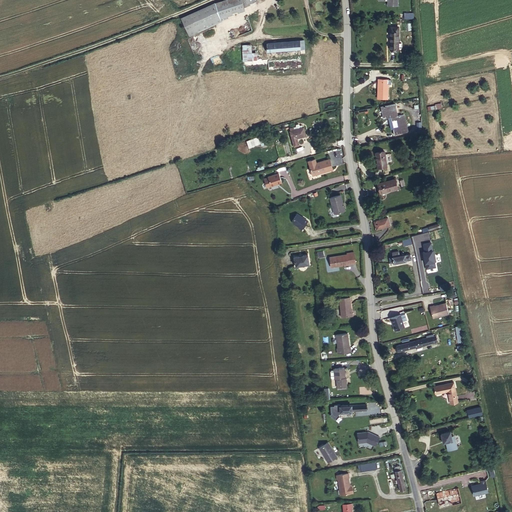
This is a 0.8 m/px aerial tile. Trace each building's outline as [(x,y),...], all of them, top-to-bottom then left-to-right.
[(247,6),(245,0),(229,0),(221,2),(224,15),(225,18),(249,12),(247,6)] [(397,11),(397,0),(379,0),(379,4),(388,4),(391,5),(391,10),(397,11)] [(224,15),(221,2),(187,19),(192,30),(224,15)] [(391,51),(399,52),(400,35),(392,34),(391,51)] [(284,53),(300,53),(303,53),(303,43),(266,44),(266,54),(284,53)] [(251,44),(251,56),(266,56),(266,54),(266,44),(251,44)] [(219,57),(213,59),(215,66),(222,64),(219,57)] [(388,81),(379,80),(377,100),(387,101),(388,81)] [(396,106),(383,108),(384,121),(391,121),(391,122),(398,121),(399,131),(393,132),(394,138),(407,136),(405,117),(398,118),(396,106)] [(295,130),(295,131),(297,138),(301,137),(311,135),(309,127),(308,127),(299,129),(295,130)] [(258,137),(247,141),(249,147),(260,143),(258,137)] [(376,169),(386,169),(385,154),(376,154),(376,169)] [(312,179),(324,176),(323,174),(332,171),(330,163),(316,166),(315,163),(308,165),(312,179)] [(278,177),(267,181),(270,190),(281,187),(278,177)] [(377,186),(379,196),(397,192),(395,183),(377,186)] [(340,196),(330,199),(334,214),(345,211),(340,196)] [(307,221),(295,216),(291,225),(300,229),(299,230),(302,232),(307,221)] [(182,227),(190,223),(187,218),(179,223),(182,227)] [(373,224),(376,233),(389,229),(387,221),(373,224)] [(412,244),(413,250),(441,244),(439,237),(412,244)] [(346,255),(329,258),(331,268),(348,265),(348,264),(355,263),(353,252),(346,254),(346,255)] [(306,255),(292,257),(294,267),(308,264),(306,255)] [(409,258),(397,260),(391,261),(388,261),(389,267),(409,264),(409,258)] [(348,316),(347,308),(347,297),(337,297),(338,316),(348,316)] [(433,307),(428,308),(431,320),(447,316),(445,305),(433,308),(433,307)] [(399,315),(389,318),(391,323),(393,326),(392,327),(393,330),(394,332),(397,331),(398,329),(402,328),(400,321),(401,321),(399,315)] [(341,349),(341,344),(341,332),(330,332),(330,345),(329,345),(329,350),(341,349)] [(417,348),(435,344),(434,337),(432,338),(425,339),(416,341),(417,348)] [(416,341),(394,346),(395,353),(417,348),(416,341)] [(335,377),(335,386),(345,386),(345,377),(342,377),(342,366),(332,366),(332,368),(333,376),(333,377),(335,377)] [(442,387),(442,386),(430,388),(431,395),(443,394),(445,406),(453,405),(450,386),(442,387)] [(366,405),(336,407),(337,414),(350,413),(367,412),(366,405)] [(368,430),(357,432),(359,443),(367,441),(376,446),(382,437),(368,430)] [(445,443),(447,452),(456,450),(454,441),(452,442),(451,438),(450,433),(441,435),(442,442),(445,444),(445,443)] [(318,449),(327,463),(336,458),(327,443),(318,449)] [(404,487),(401,465),(395,466),(399,487),(404,487)] [(337,471),(340,491),(352,489),(352,484),(350,485),(349,483),(348,474),(349,474),(348,470),(337,471)] [(471,484),(472,494),(487,491),(486,481),(471,484)] [(352,503),(343,503),(343,511),(351,511),(351,507),(353,507),(352,503)]
